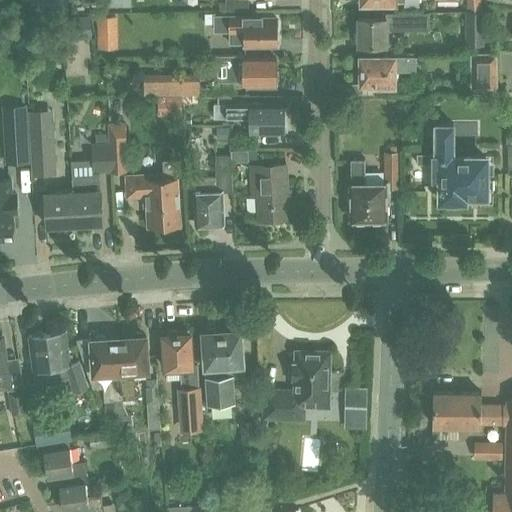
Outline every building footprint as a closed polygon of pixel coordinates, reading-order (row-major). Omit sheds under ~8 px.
[(225,0),(226,2),(226,10),(249,10),(248,0),(225,0)] [(465,46),(484,45),(483,10),(465,10),(465,46)] [(116,30),(116,15),(96,15),(97,30),(116,30)] [(215,31),(231,31),(231,43),(279,43),(279,19),(262,19),(262,15),(244,15),(215,15),(215,31)] [(359,44),(388,44),(388,30),(406,30),(406,16),(388,16),(388,17),(358,17),(359,44)] [(197,31),(197,41),(215,41),(215,31),(197,31)] [(470,91),(498,90),(498,51),(470,51),(470,91)] [(234,56),(214,56),(214,81),(244,81),(244,84),(276,84),(276,57),(234,57),(234,56)] [(395,56),(394,56),(361,56),(361,83),(375,83),(375,85),(395,85),(395,71),(416,71),(416,56),(395,56)] [(143,95),(200,94),(200,73),(143,73),(143,95)] [(284,105),(249,105),(249,102),(228,102),(228,117),(250,117),(250,132),(285,132),(284,105)] [(4,139),(28,138),(27,104),(2,105),(4,139)] [(32,175),(57,173),(54,108),(29,110),(32,175)] [(113,171),(125,171),(128,171),(125,120),(108,121),(108,133),(111,133),(113,171)] [(417,163),(434,163),(434,175),(441,175),(441,198),(445,198),(447,206),(459,206),(461,198),(465,198),(465,193),(486,193),(486,190),(494,188),(494,178),(486,176),(486,156),(455,156),(455,122),(434,122),(434,153),(417,153),(417,163)] [(217,125),(217,139),(230,139),(230,125),(217,125)] [(93,173),(113,171),(111,133),(108,133),(95,133),(95,141),(91,141),(93,173)] [(401,188),(401,155),(401,152),(384,152),(384,182),(366,182),(365,159),(351,159),(351,182),(352,218),(354,218),(357,222),(365,222),(367,218),(387,217),(386,203),(390,203),(390,188),(401,188)] [(196,224),(224,223),(223,192),(233,191),(231,154),(216,155),(216,175),(195,176),(195,191),(196,224)] [(177,176),(176,159),(163,159),(164,177),(148,178),(148,174),(126,175),(128,196),(144,195),(145,206),(148,206),(149,226),(180,224),(178,176),(177,176)] [(288,187),(286,163),(251,165),(253,195),(257,195),(259,220),(289,218),(288,201),(293,200),(292,187),(288,187)] [(72,177),(73,191),(75,224),(103,222),(101,175),(72,177)] [(0,229),(17,228),(16,213),(20,213),(19,189),(13,189),(12,176),(0,176),(0,229)] [(47,225),(75,224),(73,191),(45,192),(47,225)] [(216,331),(215,327),(209,328),(207,332),(203,332),(206,377),(208,404),(227,402),(235,402),(234,376),(244,375),(242,330),(216,331)] [(190,333),(177,333),(177,329),(165,330),(166,334),(164,334),(166,368),(182,367),(183,387),(199,386),(201,386),(200,366),(194,366),(193,351),(191,351),(190,333)] [(70,362),(66,330),(29,334),(33,370),(64,366),(74,392),(89,387),(80,359),(70,362)] [(116,410),(117,420),(130,419),(127,412),(132,411),(132,420),(140,419),(140,406),(131,407),(130,403),(135,403),(135,398),(136,398),(134,378),(128,378),(128,371),(149,370),(147,335),(144,335),(141,331),(133,332),(131,336),(112,337),(116,410)] [(116,410),(112,337),(107,338),(104,333),(96,334),(94,338),(91,339),(91,338),(77,339),(93,388),(104,387),(104,400),(105,400),(106,410),(114,410),(116,410)] [(0,387),(9,387),(3,335),(0,335),(0,387)] [(329,371),(329,352),(297,352),(296,363),(293,363),(289,363),(289,377),(293,377),(293,378),(297,378),(297,389),(265,389),(265,412),(297,412),(297,406),(329,406),(329,389),(338,389),(338,371),(329,371)] [(146,379),(149,429),(160,428),(157,379),(146,379)] [(179,405),(203,404),(201,386),(199,386),(183,387),(178,387),(179,405)] [(367,427),(367,386),(345,386),(345,426),(367,427)] [(12,415),(29,412),(25,388),(8,391),(12,415)] [(511,511),(511,399),(506,399),(506,405),(480,404),(481,393),(433,392),(432,426),(480,427),(480,424),(505,424),(504,493),(492,493),(491,511),(511,511)] [(39,444),(71,439),(67,416),(35,421),(39,444)] [(242,441),(256,440),(254,419),(240,421),(242,441)] [(503,459),(503,442),(475,441),(474,458),(503,459)] [(68,484),(88,481),(85,461),(72,463),(69,447),(43,451),(43,453),(40,453),(42,465),(45,464),(47,477),(66,474),(68,484)] [(83,511),(116,511),(115,502),(102,504),(100,494),(88,496),(86,482),(88,482),(88,481),(68,484),(59,485),(63,511),(83,508),(83,511)] [(128,494),(115,496),(117,509),(130,507),(128,494)]
